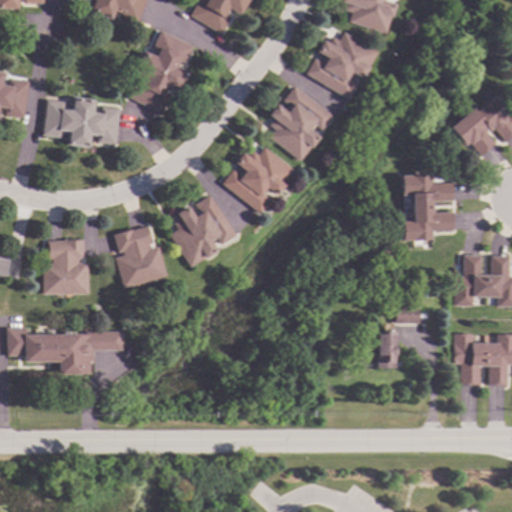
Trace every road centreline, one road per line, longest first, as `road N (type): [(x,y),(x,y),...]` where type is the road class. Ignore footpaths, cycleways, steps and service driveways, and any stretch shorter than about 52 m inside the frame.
road 1 (residential): [(511,444),(0,441)]
road 2 (residential): [(303,0),(273,50),(185,156),(124,191),(71,203),(0,191)]
road 3 (residential): [(17,198),(47,0)]
